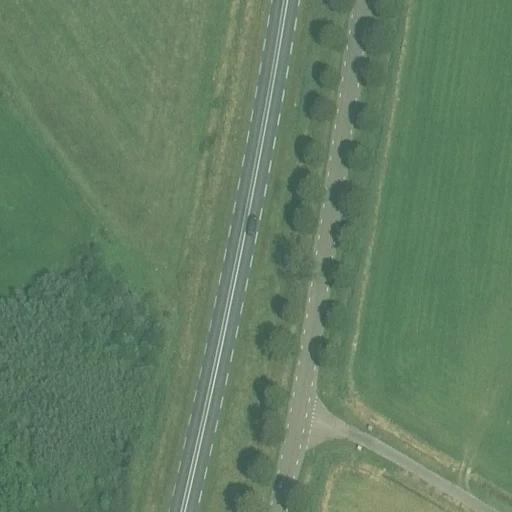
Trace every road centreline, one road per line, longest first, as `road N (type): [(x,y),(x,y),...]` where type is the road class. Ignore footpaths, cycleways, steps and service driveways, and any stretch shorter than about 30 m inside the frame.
road 1 (primary): [(181,511),(246,216),(280,0)]
road 2 (unclassified): [(279,511),(300,420),(362,0)]
